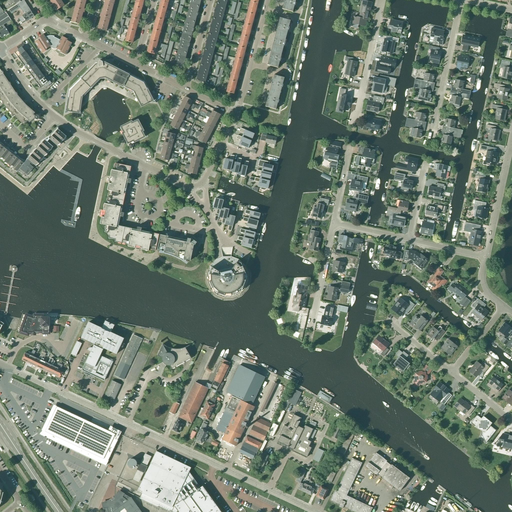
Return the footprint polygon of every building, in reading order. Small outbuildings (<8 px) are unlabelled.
[(35,16),(24,0),(18,4),(23,13),(24,12),(25,14),(22,16),(19,18),(22,24),(26,21),(26,22),(35,16)] [(50,0),(57,10),(64,5),(60,0),(50,0)] [(82,18),(86,2),(77,0),(73,16),(77,17),(82,18)] [(112,10),(114,0),(105,0),(104,7),(112,10)] [(143,2),(144,0),(136,0),(134,7),(142,9),(143,5),(144,5),(144,3),(143,2)] [(167,9),(169,0),(161,0),(161,1),(160,0),(160,3),(159,7),(167,9)] [(295,3),(295,0),(284,0),(282,9),(293,12),(294,6),(295,6),(296,3),(295,3)] [(258,3),(254,2),(251,1),(247,13),(255,15),(256,11),(257,11),(257,9),(256,8),(258,3)] [(368,20),(372,3),(363,1),(359,18),(354,17),(352,24),(365,26),(366,20),(368,20)] [(222,21),(226,5),(217,3),(213,19),(222,21)] [(195,22),(199,7),(190,4),(186,20),(195,22)] [(11,14),(20,8),(17,5),(9,10),(11,14)] [(108,26),(112,10),(104,7),(100,23),(104,24),(108,26)] [(140,14),(142,9),(134,7),(131,18),(139,20),(140,16),(141,16),(141,14),(140,14)] [(164,21),(167,9),(159,7),(158,12),(157,12),(157,14),(156,19),(164,21)] [(5,28),(3,25),(11,20),(6,13),(0,17),(0,26),(0,27),(1,27),(3,30),(0,31),(0,36),(1,38),(9,33),(6,28),(5,28)] [(254,20),(255,15),(247,13),(244,24),(252,26),(253,22),(254,22),(254,20)] [(137,25),(139,20),(131,18),(128,30),(136,32),(137,27),(138,27),(138,25),(137,25)] [(276,34),(286,37),(288,30),(289,27),(290,21),(280,18),(276,34)] [(161,32),(164,21),(156,19),(155,23),(154,23),(154,25),(153,30),(161,32)] [(217,36),(222,21),(213,19),(209,34),(217,36)] [(191,38),(195,22),(186,20),(182,35),(191,38)] [(401,31),(403,22),(393,20),(393,24),(388,23),(387,28),(392,29),(391,32),(401,34),(401,31)] [(251,31),(252,26),(244,24),(241,36),(249,38),(250,33),(251,33),(251,31)] [(431,28),(428,42),(442,45),(443,40),(444,38),(443,38),(443,35),(444,36),(444,35),(443,35),(444,31),(431,28)] [(134,36),(136,32),(128,30),(125,41),(133,43),(134,38),(135,39),(135,36),(134,36)] [(158,43),(161,32),(153,30),(152,34),(151,34),(151,36),(151,37),(150,41),(158,43)] [(213,52),(217,36),(209,34),(205,50),(213,52)] [(285,43),(286,37),(276,34),(271,49),(282,52),(284,46),(285,43)] [(45,37),(43,35),(38,38),(39,39),(35,42),(42,54),(47,50),(46,49),(51,46),(51,45),(53,44),(57,46),(56,49),(61,51),(60,52),(66,55),(72,43),(67,40),(67,39),(62,36),(60,40),(56,38),(55,38),(54,37),(54,36),(53,36),(52,36),(51,36),(50,36),(49,36),(48,36),(47,37),(46,37),(45,37)] [(187,53),(191,38),(182,35),(178,51),(187,53)] [(248,42),(249,38),(241,36),(238,47),(246,49),(247,44),(248,44),(248,42)] [(460,44),(463,45),(462,51),(467,52),(468,46),(472,47),(472,45),(477,47),(478,47),(479,39),(480,39),(472,37),(471,37),(472,38),(463,36),(461,44),(460,44)] [(387,40),(383,39),(381,51),(392,54),(395,42),(390,41),(391,38),(388,37),(387,40)] [(18,57),(25,52),(22,47),(24,46),(23,45),(25,44),(23,41),(21,43),(22,44),(17,47),(19,50),(15,53),(15,52),(14,53),(18,57)] [(155,54),(158,43),(150,41),(149,45),(148,45),(148,48),(147,52),(155,54)] [(245,53),(246,49),(238,47),(235,58),(243,60),(244,56),(245,56),(245,53)] [(280,58),(282,52),(271,49),(267,65),(278,68),(280,61),(281,59),(280,58)] [(21,62),(29,56),(27,54),(29,52),(27,50),(25,52),(18,57),(21,62)] [(209,67),(213,52),(205,50),(201,65),(209,67)] [(439,64),(441,52),(431,50),(429,59),(433,60),(432,63),(439,64)] [(183,69),(187,53),(178,51),(174,66),(183,69)] [(24,66),(32,60),(30,58),(32,57),(30,55),(29,56),(21,62),(24,66)] [(458,57),(456,66),(456,69),(462,70),(462,69),(466,70),(467,68),(468,64),(471,64),(472,60),(469,59),(464,58),(464,57),(460,56),(460,57),(458,57)] [(355,76),(357,63),(355,63),(356,59),(346,57),(345,61),(348,61),(345,74),(355,76)] [(396,60),(382,57),(380,63),(378,62),(377,62),(375,71),(376,71),(386,74),(389,74),(391,67),(394,68),(396,60)] [(242,64),(243,60),(235,58),(232,69),(240,71),(241,67),(242,67),(242,65),(242,64)] [(27,70),(35,65),(33,62),(35,61),(33,59),(32,60),(24,66),(27,70)] [(103,62),(100,61),(98,63),(95,63),(69,90),(65,114),(70,112),(79,113),(82,97),(100,78),(106,78),(134,92),(142,107),(150,102),(156,103),(145,82),(105,61),(103,62)] [(511,79),(511,77),(511,69),(508,69),(509,65),(501,63),(500,67),(504,68),(502,77),(511,79)] [(31,75),(38,69),(39,67),(38,66),(37,67),(35,65),(27,70),(31,75)] [(205,83),(209,67),(201,65),(196,80),(205,83)] [(18,96),(0,69),(0,99),(4,105),(5,107),(13,116),(14,115),(15,116),(15,117),(24,125),(28,121),(29,123),(35,119),(36,119),(37,120),(38,120),(38,119),(39,119),(39,118),(39,117),(39,116),(38,116),(37,116),(36,116),(34,114),(35,113),(26,105),(18,96)] [(34,79),(41,73),(43,72),(42,70),(40,71),(38,69),(31,75),(34,79)] [(239,76),(240,71),(232,69),(229,80),(237,82),(238,78),(239,78),(239,76)] [(37,83),(46,76),(47,76),(45,74),(43,76),(41,73),(34,79),(37,83)] [(414,83),(434,88),(434,83),(432,83),(434,75),(425,73),(423,81),(415,79),(414,83)] [(269,91),(280,94),(282,87),(282,88),(283,85),(283,84),(284,78),(274,75),(269,91)] [(374,82),(372,91),(383,93),(382,93),(384,85),(394,87),(396,79),(388,77),(380,75),(379,79),(374,78),(374,79),(373,82),(374,82)] [(46,76),(37,83),(40,88),(41,88),(47,83),(49,86),(52,83),(46,76)] [(236,87),(237,82),(229,80),(226,92),(234,94),(235,89),(236,89),(236,87)] [(450,91),(470,95),(471,91),(462,89),(464,82),(455,80),(453,87),(451,87),(450,91)] [(414,83),(413,87),(420,89),(418,99),(417,99),(428,102),(428,99),(430,99),(431,96),(431,95),(430,95),(431,91),(433,92),(434,88),(414,83)] [(507,100),(509,90),(504,89),(505,86),(494,83),(493,87),(495,88),(500,88),(498,98),(507,100)] [(340,89),(338,100),(341,101),(339,109),(347,110),(348,106),(349,106),(350,101),(349,101),(350,97),(348,97),(344,96),(346,90),(340,89)] [(278,100),(280,94),(269,91),(265,107),(276,110),(278,103),(279,100),(278,100)] [(453,104),(452,107),(458,108),(460,98),(469,100),(470,95),(450,91),(449,95),(452,96),(450,103),(453,104)] [(383,105),(384,98),(374,96),(372,102),(369,102),(367,111),(377,113),(379,104),(383,105)] [(182,102),(194,107),(195,105),(191,104),(193,101),(185,97),(182,102)] [(193,109),(194,107),(182,102),(180,106),(188,110),(189,108),(193,109)] [(505,121),(507,111),(502,110),(502,107),(492,105),(491,108),(497,109),(495,119),(505,121)] [(186,113),(188,110),(180,106),(178,111),(189,117),(190,115),(186,113)] [(207,114),(218,120),(221,115),(213,111),(211,114),(208,112),(206,111),(206,110),(202,108),(201,111),(207,114)] [(188,119),(189,117),(178,111),(175,116),(183,120),(184,117),(188,119)] [(406,122),(425,127),(426,122),(424,122),(425,114),(417,113),(415,120),(406,118),(406,122)] [(216,124),(218,120),(207,114),(206,116),(209,118),(208,120),(216,124)] [(181,123),(183,120),(175,116),(173,121),(184,127),(184,126),(185,125),(181,123)] [(378,131),(380,120),(369,118),(368,122),(365,121),(363,130),(367,131),(367,128),(378,131)] [(132,151),(134,142),(146,136),(137,119),(120,128),(132,151)] [(442,130),(461,134),(462,130),(454,128),(455,121),(446,119),(445,126),(443,126),(442,130)] [(213,129),(216,124),(208,120),(206,123),(203,121),(202,123),(213,129)] [(189,129),(184,126),(184,127),(173,121),(170,126),(178,130),(179,127),(188,131),(189,129)] [(424,131),(425,127),(406,122),(405,127),(413,128),(411,136),(420,138),(422,130),(424,131)] [(211,134),(213,129),(202,123),(201,125),(204,127),(203,130),(211,134)] [(498,141),(500,131),(495,130),(496,127),(487,125),(486,128),(491,130),(489,139),(498,141)] [(242,137),(251,141),(254,134),(253,133),(254,130),(248,128),(247,131),(241,128),(239,132),(244,133),(242,137)] [(57,131),(51,137),(50,136),(49,138),(58,146),(61,144),(59,143),(63,139),(64,140),(66,137),(57,129),(54,131),(56,130),(57,131)] [(208,139),(211,134),(203,130),(201,133),(198,131),(197,133),(208,139)] [(460,139),(461,134),(442,130),(441,135),(443,135),(441,142),(450,144),(452,137),(460,139)] [(206,144),(208,139),(197,133),(196,135),(199,137),(198,140),(206,144)] [(242,137),(238,135),(236,139),(241,141),(239,145),(242,146),(245,148),(245,147),(248,148),(251,141),(242,137)] [(275,145),(276,138),(262,135),(261,140),(266,141),(265,143),(275,145)] [(173,143),(174,140),(165,138),(164,143),(176,146),(177,144),(173,143)] [(0,159),(1,157),(6,160),(4,162),(7,164),(8,164),(10,167),(11,165),(15,168),(14,170),(17,172),(18,172),(19,171),(23,175),(27,174),(31,170),(32,170),(34,168),(33,167),(35,165),(36,166),(39,164),(38,162),(41,158),(43,160),(42,160),(43,160),(44,157),(45,156),(48,154),(46,153),(49,149),(51,150),(51,151),(53,147),(44,139),(41,141),(41,142),(42,141),(43,142),(38,148),(39,149),(38,150),(36,149),(38,145),(37,145),(36,148),(35,149),(32,151),(33,151),(34,150),(35,151),(30,157),(29,156),(29,155),(27,158),(29,160),(25,165),(24,164),(25,163),(25,162),(23,160),(23,161),(22,162),(16,157),(17,156),(18,156),(19,156),(15,155),(15,154),(13,151),(12,152),(13,153),(12,154),(6,149),(5,150),(4,149),(5,147),(9,148),(5,147),(3,144),(4,145),(3,146),(0,144),(0,159)] [(327,146),(326,151),(329,151),(327,159),(332,160),(330,166),(337,168),(338,162),(337,161),(339,155),(336,155),(337,153),(338,149),(340,149),(341,143),(331,141),(330,147),(327,146)] [(193,151),(202,154),(203,148),(195,146),(191,145),(190,147),(194,148),(193,151)] [(480,150),(488,152),(486,161),(484,160),(483,165),(490,167),(490,164),(496,165),(497,157),(499,158),(500,154),(493,152),(493,148),(481,146),(480,150)] [(170,153),(171,150),(163,148),(161,153),(174,157),(174,154),(170,153)] [(373,159),(375,151),(364,148),(362,157),(361,157),(361,160),(365,160),(363,167),(369,168),(371,159),(373,159)] [(233,162),(234,156),(231,155),(230,160),(225,159),(224,162),(223,165),(224,165),(223,168),(230,170),(231,170),(233,162)] [(199,164),(201,159),(188,156),(188,158),(192,159),(191,162),(199,164)] [(415,172),(418,160),(406,157),(405,161),(408,162),(407,166),(396,164),(395,168),(415,172)] [(240,165),(241,159),(238,158),(237,163),(233,162),(231,170),(230,170),(230,171),(238,173),(237,174),(240,165)] [(240,165),(237,174),(245,176),(246,175),(247,172),(246,172),(249,162),(245,161),(244,166),(240,165)] [(262,171),(271,174),(273,166),(272,166),(272,165),(269,165),(270,163),(259,161),(258,166),(263,167),(262,171)] [(129,179),(131,167),(115,163),(113,170),(112,170),(110,177),(109,178),(109,179),(109,180),(108,180),(108,181),(108,182),(109,183),(107,190),(109,191),(106,204),(105,204),(103,210),(101,210),(101,211),(100,211),(100,212),(99,213),(99,214),(99,215),(99,216),(100,217),(102,217),(100,224),(106,225),(105,232),(107,233),(107,234),(108,235),(109,236),(109,238),(115,240),(115,242),(128,245),(128,247),(135,248),(136,249),(137,249),(138,250),(139,250),(140,250),(141,250),(142,249),(148,251),(149,249),(156,251),(159,234),(146,232),(147,229),(137,227),(137,230),(119,226),(119,222),(122,222),(124,213),(121,212),(127,188),(129,188),(131,179),(129,179)] [(449,172),(450,167),(435,164),(434,167),(437,168),(436,176),(445,178),(447,171),(449,172)] [(197,175),(198,169),(186,166),(185,168),(189,169),(188,173),(197,175)] [(262,171),(257,170),(256,174),(261,175),(260,179),(270,181),(271,174),(262,171)] [(394,176),(393,180),(402,182),(401,189),(408,191),(408,189),(412,189),(412,185),(413,180),(400,177),(401,174),(396,173),(395,176),(394,176)] [(487,193),(490,182),(484,180),(485,177),(476,175),(475,179),(480,180),(478,190),(487,193)] [(358,182),(352,180),(351,186),(350,190),(354,191),(353,198),(354,198),(367,201),(368,197),(359,195),(359,192),(361,192),(363,182),(367,183),(368,178),(359,176),(358,182)] [(260,179),(255,178),(254,181),(259,182),(258,187),(261,187),(261,189),(264,190),(265,188),(268,189),(270,181),(260,179)] [(445,191),(446,186),(438,185),(437,189),(430,187),(428,195),(435,197),(434,198),(441,200),(441,197),(439,196),(440,190),(445,191)] [(222,207),(223,203),(223,200),(216,198),(215,201),(214,201),(214,204),(214,205),(213,208),(217,209),(216,214),(219,215),(221,207),(222,207)] [(328,206),(329,200),(320,198),(318,204),(317,203),(316,207),(313,207),(311,216),(321,219),(322,214),(324,214),(326,205),(328,206)] [(354,198),(353,198),(352,201),(348,200),(347,204),(346,209),(352,211),(358,212),(359,204),(367,205),(367,201),(354,198)] [(387,211),(400,214),(401,211),(407,212),(408,208),(407,208),(408,202),(403,201),(402,204),(399,203),(398,209),(388,206),(387,211)] [(486,219),(488,209),(482,208),(483,202),(475,201),(473,210),(477,211),(475,217),(486,219)] [(227,215),(228,215),(229,209),(230,206),(224,204),(223,203),(222,207),(221,207),(219,215),(219,217),(223,218),(222,223),(225,224),(227,215)] [(442,210),(443,206),(435,204),(434,208),(427,207),(425,215),(436,217),(438,209),(442,210)] [(248,219),(258,221),(260,214),(258,213),(259,213),(256,212),(256,213),(246,210),(245,213),(249,215),(248,219)] [(400,216),(400,214),(387,211),(386,215),(390,216),(389,218),(392,219),(391,225),(397,226),(403,227),(404,222),(405,222),(406,218),(400,216)] [(235,217),(228,215),(227,215),(225,224),(229,225),(228,230),(231,231),(234,221),(235,218),(235,217)] [(248,219),(244,217),(243,221),(248,222),(246,226),(256,229),(258,221),(248,219)] [(432,236),(434,225),(422,222),(420,233),(432,236)] [(478,244),(481,233),(477,232),(478,228),(469,226),(468,230),(471,231),(469,242),(478,244)] [(243,238),(253,240),(255,233),(241,229),(240,232),(244,234),(243,238)] [(318,252),(321,239),(317,238),(319,232),(310,230),(308,241),(310,242),(309,250),(318,252)] [(187,241),(168,236),(160,235),(157,250),(161,250),(160,252),(164,253),(167,254),(170,255),(174,256),(177,257),(180,259),(183,261),(186,263),(187,260),(191,261),(192,255),(195,255),(195,256),(200,244),(193,237),(193,238),(192,239),(191,238),(190,239),(188,238),(187,241)] [(340,235),(338,242),(342,243),(341,248),(352,250),(353,243),(358,244),(361,245),(362,240),(354,238),(354,239),(344,237),(344,236),(340,235)] [(243,238),(239,236),(238,240),(242,241),(241,245),(245,246),(245,247),(248,248),(248,247),(251,248),(253,240),(243,238)] [(389,246),(386,245),(384,254),(395,256),(394,261),(398,262),(400,255),(396,254),(397,248),(393,247),(390,246),(389,246)] [(409,251),(407,258),(411,259),(415,262),(414,263),(422,269),(428,261),(417,252),(409,250),(409,251)] [(224,298),(232,298),(240,294),(245,288),(248,281),(248,273),(245,265),(239,259),(231,257),(223,257),(215,260),(210,266),(207,274),(207,282),(210,290),(216,295),(224,298)] [(352,267),(353,261),(347,260),(346,264),(334,261),(332,271),(342,273),(344,265),(352,267)] [(438,269),(436,266),(432,271),(435,273),(428,282),(437,289),(441,284),(444,286),(447,282),(444,280),(437,275),(441,270),(439,268),(438,269)] [(465,297),(469,292),(458,283),(456,287),(452,284),(447,289),(451,293),(453,291),(463,299),(459,303),(462,306),(468,299),(465,297)] [(304,308),(309,287),(297,284),(296,289),(298,289),(296,297),(294,296),(292,303),(294,303),(292,310),(299,312),(300,307),(304,308)] [(348,293),(349,287),(341,285),(340,289),(328,287),(326,298),(336,300),(338,291),(348,293)] [(407,304),(400,298),(391,309),(400,316),(406,308),(410,311),(414,305),(409,301),(407,304)] [(475,308),(471,313),(481,321),(488,312),(483,308),(479,305),(482,302),(478,299),(472,306),(475,308)] [(348,307),(337,305),(336,311),(347,313),(348,307)] [(331,327),(335,308),(326,307),(324,316),(322,316),(321,324),(331,327)] [(33,318),(26,315),(20,333),(28,335),(29,333),(32,333),(32,334),(35,334),(35,332),(43,332),(43,333),(49,333),(49,318),(43,318),(43,315),(34,315),(33,318)] [(427,321),(421,316),(419,319),(416,316),(410,324),(417,330),(423,323),(425,324),(427,321)] [(87,349),(87,350),(88,350),(91,352),(82,369),(84,370),(103,379),(105,380),(113,362),(100,356),(104,348),(117,354),(124,339),(111,333),(114,326),(104,322),(101,328),(89,322),(88,324),(87,324),(86,326),(87,327),(82,338),(94,344),(92,348),(91,347),(90,348),(89,348),(88,348),(88,349),(87,349)] [(507,338),(511,331),(511,328),(505,323),(498,331),(507,338)] [(437,330),(433,327),(426,335),(430,338),(429,339),(432,342),(435,338),(438,340),(445,331),(439,327),(437,330)] [(114,376),(123,380),(142,339),(133,335),(114,376)] [(383,356),(388,350),(386,348),(389,344),(379,336),(373,343),(383,351),(381,354),(383,356)] [(506,346),(509,342),(504,338),(501,341),(503,343),(506,346)] [(450,356),(457,346),(448,339),(441,349),(450,356)] [(76,356),(81,344),(77,342),(71,354),(76,356)] [(167,353),(162,344),(157,356),(164,359),(164,360),(164,361),(165,362),(165,363),(166,363),(167,364),(168,364),(169,364),(172,369),(188,360),(188,361),(191,360),(190,359),(191,358),(185,348),(186,348),(186,347),(184,348),(183,348),(181,349),(180,349),(179,349),(177,349),(175,349),(174,349),(172,349),(172,348),(171,349),(172,349),(170,353),(167,353)] [(27,363),(33,350),(31,349),(29,354),(26,352),(22,360),(27,363)] [(35,351),(33,350),(27,363),(32,365),(36,357),(33,356),(35,351)] [(403,372),(409,364),(404,360),(408,355),(403,351),(393,364),(403,372)] [(37,367),(43,355),(41,354),(39,359),(36,357),(32,365),(37,367)] [(43,370),(46,362),(43,361),(45,356),(43,355),(37,367),(43,370)] [(48,372),(53,360),(53,359),(51,358),(48,363),(46,362),(43,370),(48,372)] [(56,367),(53,365),(55,361),(53,360),(48,372),(53,375),(56,367)] [(489,367),(482,362),(480,364),(477,362),(469,371),(476,377),(481,371),(484,373),(489,367)] [(56,367),(53,375),(60,378),(62,375),(63,375),(64,373),(60,371),(62,365),(58,363),(56,367)] [(210,389),(216,392),(220,383),(228,367),(222,364),(214,380),(209,389),(210,389)] [(232,396),(216,430),(225,434),(222,440),(236,446),(254,407),(250,405),(251,404),(252,404),(264,377),(240,365),(227,392),(234,396),(233,397),(232,396)] [(430,372),(432,370),(426,365),(424,368),(425,369),(424,371),(424,373),(415,374),(416,383),(426,382),(425,374),(427,374),(429,371),(430,372)] [(496,393),(503,385),(493,377),(487,385),(496,393)] [(114,399),(121,385),(112,381),(105,395),(114,399)] [(192,423),(208,388),(195,382),(179,417),(192,423)] [(442,412),(446,406),(444,405),(451,396),(447,392),(449,390),(440,383),(431,394),(442,403),(438,409),(442,412)] [(511,401),(511,392),(509,390),(503,398),(509,403),(511,400),(511,401)] [(211,403),(207,410),(204,417),(208,419),(215,405),(214,404),(216,400),(213,398),(211,403)] [(464,402),(460,399),(454,406),(464,414),(466,412),(469,415),(475,408),(471,405),(470,407),(467,404),(468,404),(465,401),(464,402)] [(174,415),(179,404),(174,402),(169,413),(174,415)] [(57,407),(43,436),(48,438),(106,466),(122,432),(112,427),(110,432),(57,406),(56,407),(57,407)] [(276,420),(280,422),(285,412),(281,410),(276,420)] [(298,426),(301,418),(294,414),(289,424),(287,427),(284,425),(279,435),(280,436),(278,441),(288,446),(287,447),(293,450),(293,451),(307,457),(311,448),(309,447),(311,442),(308,440),(313,429),(305,425),(303,428),(298,426)] [(264,441),(272,424),(261,418),(261,417),(258,415),(249,434),(264,441)] [(476,415),(471,423),(472,422),(476,426),(477,425),(483,430),(482,432),(482,433),(486,436),(487,435),(490,437),(495,431),(496,430),(495,430),(489,426),(492,423),(490,422),(484,418),(483,417),(481,419),(477,416),(476,415)] [(179,423),(181,419),(178,418),(177,421),(172,430),(175,431),(176,432),(178,432),(179,433),(183,425),(179,423)] [(205,440),(209,432),(204,430),(207,425),(203,423),(196,439),(198,440),(197,441),(202,443),(203,440),(205,440)] [(273,423),(269,435),(274,436),(278,424),(273,423)] [(337,439),(342,429),(336,426),(331,436),(337,439)] [(344,455),(353,435),(347,432),(337,452),(344,455)] [(511,449),(511,436),(503,434),(498,440),(504,441),(502,447),(511,449)] [(259,450),(262,444),(247,436),(243,443),(259,450)] [(253,459),(255,453),(242,447),(239,452),(253,459)] [(189,472),(191,468),(156,451),(148,469),(146,468),(147,467),(140,463),(137,470),(144,473),(145,471),(146,472),(138,491),(142,493),(139,499),(158,508),(159,506),(170,511),(141,511),(131,497),(130,498),(124,494),(122,497),(122,496),(118,501),(113,505),(106,508),(107,508),(103,509),(104,511),(221,511),(202,486),(200,487),(189,472)] [(391,465),(386,462),(387,461),(376,453),(368,462),(365,466),(376,475),(377,473),(382,477),(381,478),(399,491),(409,478),(392,464),(391,465)] [(266,454),(265,454),(262,459),(264,459),(258,470),(263,472),(270,456),(266,454)] [(338,468),(341,462),(342,460),(337,457),(334,463),(333,466),(338,468)] [(133,469),(134,468),(135,468),(136,467),(137,466),(137,465),(137,464),(137,463),(137,462),(137,461),(136,460),(135,459),(134,459),(133,458),(132,458),(131,458),(131,459),(130,459),(129,459),(128,460),(128,461),(127,462),(127,463),(127,465),(128,466),(129,467),(129,468),(130,468),(131,468),(132,469),(133,469)] [(346,495),(362,463),(352,458),(336,491),(335,490),(330,501),(340,505),(339,507),(342,508),(343,507),(353,511),(370,511),(373,508),(346,495)] [(300,483),(305,471),(301,469),(296,481),(300,483)] [(331,483),(335,473),(328,470),(324,479),(323,479),(322,482),(323,482),(322,483),(321,484),(326,486),(327,484),(328,481),(331,483)] [(310,481),(311,480),(309,478),(306,485),(305,484),(304,485),(301,483),(298,489),(305,492),(310,481)] [(312,482),(310,481),(305,492),(311,495),(314,489),(311,488),(312,485),(311,485),(312,482)] [(323,499),(328,489),(321,486),(316,496),(323,499)]
